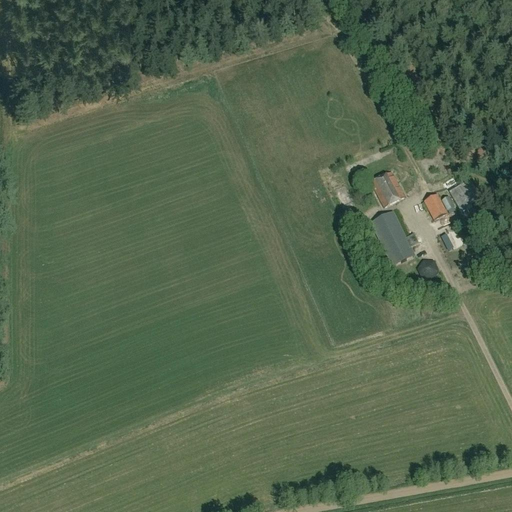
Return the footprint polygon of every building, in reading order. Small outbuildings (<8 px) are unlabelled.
[(370,184),(383,209),(403,198),(390,174),(370,184)] [(339,204),(343,202),(346,209),(356,204),(349,191),(335,197),(339,204)] [(436,196),(423,203),(433,221),(446,214),(436,196)] [(392,213),(370,224),(391,268),(414,257),(410,249),(418,245),(413,235),(405,239),(392,213)] [(438,270),(433,262),(421,261),(415,270),(420,280),(432,281),(438,270)]
